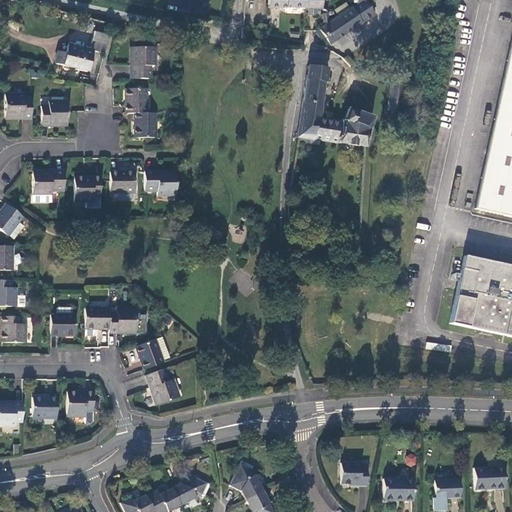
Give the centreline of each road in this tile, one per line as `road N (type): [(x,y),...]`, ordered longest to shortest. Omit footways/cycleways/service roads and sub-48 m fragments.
road 1 (unclassified): [(296,421),(301,394),(284,257),(295,81),(289,66),(216,38),(53,0)]
road 2 (tertiary): [(296,421),(382,405),(511,411)]
road 3 (residential): [(131,446),(103,374),(0,370)]
road 4 (tertiary): [(131,446),(263,419),(296,421)]
road 5 (residential): [(8,154),(88,147),(99,134),(104,68)]
